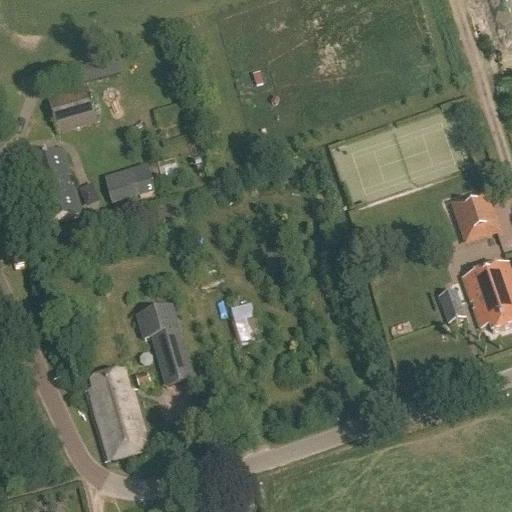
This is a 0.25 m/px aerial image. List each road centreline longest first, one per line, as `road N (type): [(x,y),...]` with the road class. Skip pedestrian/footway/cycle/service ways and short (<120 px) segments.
road 1 (tertiary): [(511,378),(184,484),(116,485),(78,459),(0,292)]
road 2 (track): [(511,171),(454,0)]
